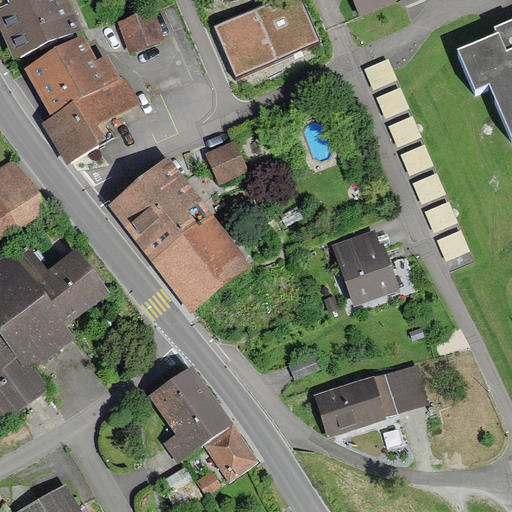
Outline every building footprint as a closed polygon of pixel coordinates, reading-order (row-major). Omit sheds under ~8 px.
[(0,0),(0,30),(15,64),(84,34),(68,0),(0,0)] [(282,0),(215,30),(238,80),(321,42),(301,0),(282,0)] [(353,0),(361,17),(400,0),(353,0)] [(118,23),(130,55),(165,43),(154,11),(118,23)] [(500,38),(459,56),(476,96),(491,90),(511,138),(511,23),(497,30),(500,38)] [(24,73),(51,120),(121,80),(109,58),(99,64),(85,39),(24,73)] [(369,72),(381,99),(404,88),(392,61),(369,72)] [(125,77),(121,80),(51,120),(41,125),(66,167),(105,144),(98,132),(142,106),(125,77)] [(409,89),(384,99),(447,268),(472,259),(409,89)] [(233,143),(205,156),(219,186),(247,173),(233,143)] [(170,163),(111,209),(194,313),(252,267),(170,163)] [(38,197),(11,165),(0,172),(0,241),(47,211),(38,197)] [(379,248),(373,232),(331,248),(354,311),(401,294),(383,246),(379,248)] [(0,251),(0,426),(47,391),(31,370),(73,338),(66,329),(110,296),(76,252),(48,273),(27,245),(10,258),(3,249),(0,251)] [(321,371),(315,355),(289,365),(295,381),(321,371)] [(417,366),(375,379),(387,419),(429,406),(417,366)] [(233,428),(193,371),(150,400),(176,437),(165,445),(179,466),(204,448),(233,428)] [(375,379),(316,396),(329,441),(388,424),(387,419),(375,379)] [(233,428),(204,448),(230,485),(259,464),(233,428)] [(211,473),(197,483),(207,497),(221,487),(211,473)] [(80,511),(65,487),(21,511),(80,511)]
